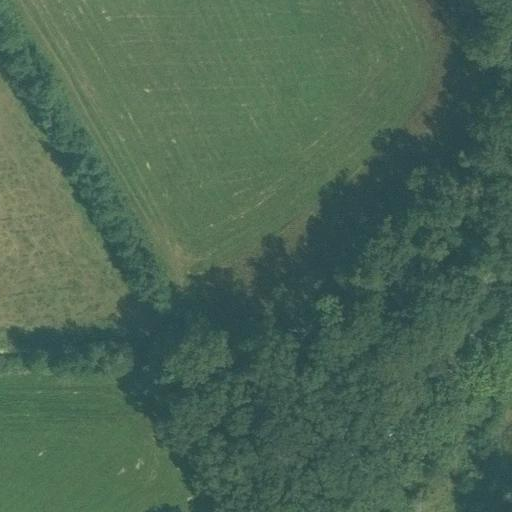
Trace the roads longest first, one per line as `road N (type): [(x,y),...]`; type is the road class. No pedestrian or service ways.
road 1 (track): [(279,511),(0,15)]
road 2 (unclassified): [(307,511),(511,304)]
